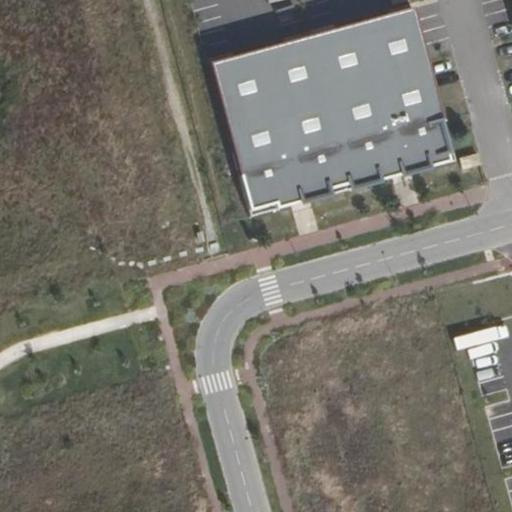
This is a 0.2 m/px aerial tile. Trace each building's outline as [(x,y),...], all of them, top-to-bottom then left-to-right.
[(188,0),(193,12),(219,4),(217,0),(188,0)] [(384,0),(388,12),(413,5),(411,0),(384,0)] [(485,16),(510,9),(507,0),(494,0),(482,4),(485,16)] [(418,21),(443,14),(439,1),(415,8),(418,21)] [(193,12),(196,24),(223,15),(219,4),(193,12)] [(454,162),(412,8),(208,64),(249,218),(454,162)] [(489,28),(511,21),(511,16),(510,9),(485,16),(489,28)] [(422,33),(446,26),(443,14),(418,21),(422,33)] [(196,24),(200,36),(227,27),(223,15),(196,24)] [(425,45),(450,38),(446,26),(422,33),(425,45)] [(200,36),(204,48),(230,39),(227,27),(200,36)] [(204,48),(208,60),(234,51),(230,39),(204,48)] [(433,76),(458,69),(454,57),(429,64),(433,76)] [(436,88),(461,81),(458,69),(433,76),(436,88)] [(477,155),(459,159),(462,170),(480,166),(477,155)]
